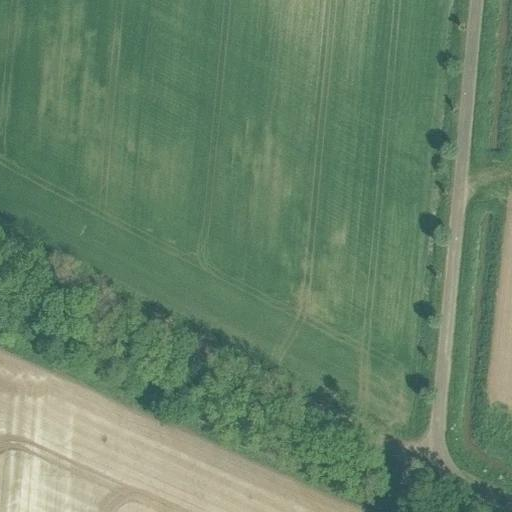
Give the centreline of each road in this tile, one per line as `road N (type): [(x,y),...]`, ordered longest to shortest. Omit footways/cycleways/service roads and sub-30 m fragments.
road 1 (residential): [(421,460),(0,241)]
road 2 (unclassified): [(421,460),(463,0)]
